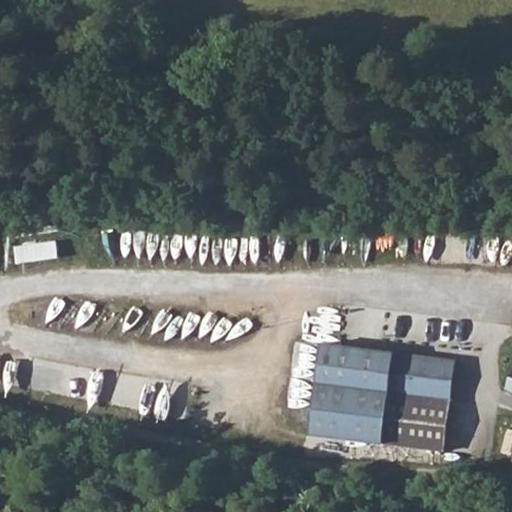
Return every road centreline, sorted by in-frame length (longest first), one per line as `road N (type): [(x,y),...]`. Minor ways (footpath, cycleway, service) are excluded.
road 1 (track): [(0,294),(66,282),(511,291)]
road 2 (track): [(0,335),(130,359),(258,370),(293,289)]
